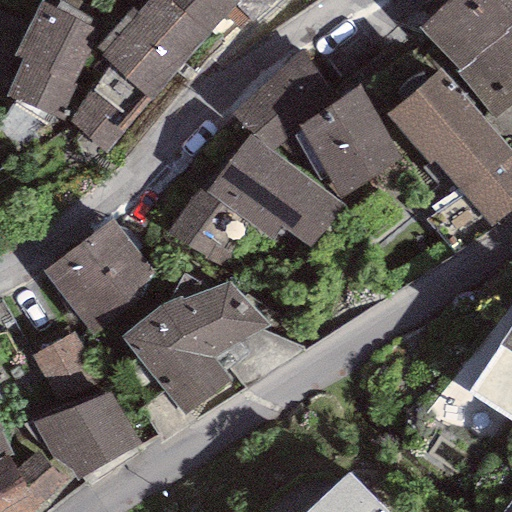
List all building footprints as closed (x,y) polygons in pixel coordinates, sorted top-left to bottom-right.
[(151,99),(209,34),(170,0),(148,0),(137,13),(130,8),(94,49),(144,94),(151,99)] [(236,0),(170,0),(209,34),(237,1),(236,0)] [(511,0),(450,0),(420,28),(458,70),(455,74),(496,120),(511,105),(511,0)] [(100,30),(39,2),(29,21),(14,55),(20,58),(8,84),(3,94),(58,119),(100,30)] [(0,81),(8,84),(20,58),(14,55),(29,21),(0,9),(0,81)] [(341,99),(299,50),(232,112),(249,135),(271,152),(292,135),(341,99)] [(511,212),(511,150),(438,69),(385,117),(428,164),(432,160),(494,228),(511,212)] [(360,86),(341,99),(292,135),(319,181),(326,178),(339,198),(403,157),(360,86)] [(126,117),(89,92),(68,122),(105,154),(132,122),(126,117)] [(151,99),(144,94),(126,117),(132,122),(151,99)] [(271,152),(249,135),(203,194),(199,188),(164,232),(224,268),(233,256),(221,248),(239,219),(271,242),(281,226),(311,249),(347,209),(271,152)] [(41,271),(96,337),(139,307),(160,278),(112,221),(41,271)] [(156,308),(121,338),(182,415),(232,381),(213,358),(271,325),(229,281),(208,289),(182,275),(171,300),(156,308)] [(511,323),(468,393),(511,420),(511,323)] [(76,331),(31,357),(61,412),(32,424),(52,460),(73,478),(76,481),(141,446),(76,331)] [(0,396),(0,464),(10,459),(15,457),(0,429),(0,399),(1,399),(0,396)] [(0,511),(32,511),(39,509),(73,478),(52,460),(48,464),(37,452),(17,467),(10,459),(0,464),(0,511)] [(385,511),(347,473),(307,511),(385,511)]
